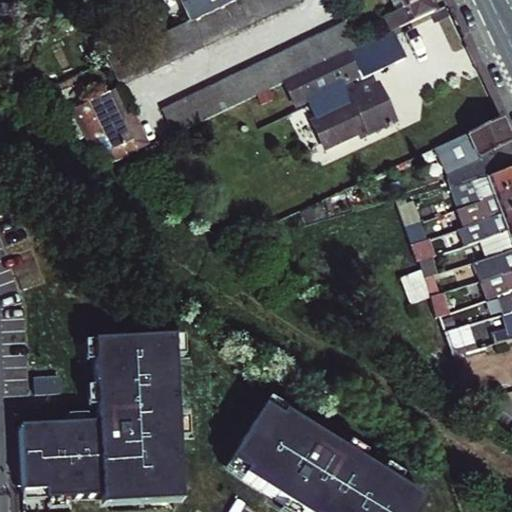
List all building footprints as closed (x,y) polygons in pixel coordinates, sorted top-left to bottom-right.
[(138,0),(142,6),(155,0),(166,0),(179,25),(180,25),(194,18),(204,14),(218,7),(225,4),(231,1),(232,0),(138,0)] [(259,22),(247,0),(232,0),(231,1),(244,28),(259,22)] [(261,0),(247,0),(259,22),(269,17),(261,0)] [(278,0),(261,0),(269,17),(283,10),(278,0)] [(278,0),(283,10),(296,4),(294,0),(278,0)] [(389,0),(401,25),(427,13),(421,0),(389,0)] [(225,4),(218,7),(231,35),(244,28),(231,1),(225,4)] [(218,7),(204,14),(217,41),(231,35),(218,7)] [(217,41),(204,14),(194,18),(206,46),(217,41)] [(206,46),(194,18),(180,25),(193,52),(206,46)] [(179,25),(169,30),(182,57),(193,52),(180,25),(179,25)] [(338,28),(324,35),(334,57),(349,50),(344,40),(338,28)] [(344,40),(349,50),(372,39),(367,29),(344,40)] [(182,57),(169,30),(154,37),(167,65),(182,57)] [(401,58),(389,31),(372,39),(349,50),(334,57),(321,63),(307,70),(294,76),(281,82),(307,141),(355,123),(360,135),(391,121),(372,80),(343,94),(337,81),(354,75),(356,79),(401,58)] [(324,35),(310,41),(321,63),(334,57),(324,35)] [(167,65),(154,37),(141,43),(154,71),(167,65)] [(310,41),(297,48),(307,70),(321,63),(310,41)] [(141,43),(128,49),(141,77),(154,71),(141,43)] [(297,48),(284,54),(294,76),(307,70),(297,48)] [(128,49),(115,55),(129,82),(141,77),(128,49)] [(284,54),(270,60),(280,82),(281,82),(294,76),(284,54)] [(115,55),(102,61),(115,89),(129,82),(115,55)] [(280,82),(270,60),(257,66),(267,88),(280,82)] [(115,89),(102,61),(89,67),(103,95),(115,89)] [(257,66),(245,72),(255,94),(267,88),(257,66)] [(245,72),(231,78),(242,100),(255,94),(245,72)] [(231,78),(218,84),(228,106),(234,104),(242,100),(231,78)] [(218,84),(205,90),(215,113),(228,106),(218,84)] [(205,90),(193,96),(203,118),(215,113),(205,90)] [(193,96),(181,101),(191,124),(203,118),(193,96)] [(93,99),(62,113),(67,123),(80,149),(92,143),(98,157),(102,165),(121,156),(117,148),(93,99)] [(181,101),(169,107),(179,129),(191,124),(181,101)] [(169,107),(156,113),(166,135),(179,129),(169,107)] [(67,123),(62,113),(37,124),(48,132),(67,123)] [(166,135),(156,113),(143,119),(154,141),(166,135)] [(511,165),(492,122),(428,152),(445,186),(511,170),(511,165)] [(511,170),(445,186),(443,187),(451,213),(458,210),(466,208),(470,207),(511,193),(511,170)] [(466,208),(458,210),(464,229),(494,220),(511,214),(511,193),(470,207),(466,208)] [(407,206),(391,211),(398,229),(413,224),(407,206)] [(511,214),(494,220),(464,229),(470,247),(482,243),(511,233),(511,214)] [(413,224),(398,229),(405,248),(414,245),(419,243),(413,224)] [(511,233),(482,243),(470,247),(476,266),(506,256),(511,253),(511,233)] [(414,245),(405,248),(411,266),(419,263),(414,245)] [(511,253),(506,256),(479,265),(485,283),(494,280),(511,274),(511,253)] [(419,263),(411,266),(414,275),(418,285),(431,281),(424,262),(419,263)] [(511,274),(494,280),(485,283),(491,301),(501,297),(511,293),(511,274)] [(414,275),(394,283),(404,311),(424,304),(418,285),(414,275)] [(511,293),(501,297),(507,316),(509,315),(511,314),(511,293)] [(511,314),(509,315),(511,324),(511,327),(480,337),(483,346),(491,344),(504,341),(511,338),(511,314)] [(466,351),(458,330),(436,337),(444,358),(466,351)] [(96,425),(18,429),(22,494),(44,493),(44,501),(100,499),(179,495),(172,341),(92,345),(96,425)] [(418,511),(424,504),(282,415),(279,421),(262,410),(228,464),(245,475),(241,480),(292,511),(418,511)] [(179,495),(100,499),(100,508),(180,504),(179,495)]
